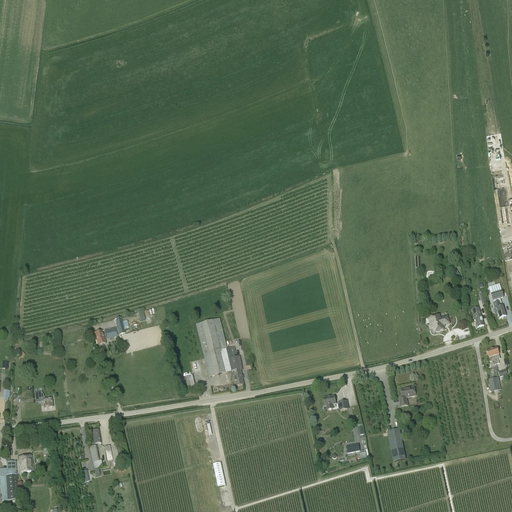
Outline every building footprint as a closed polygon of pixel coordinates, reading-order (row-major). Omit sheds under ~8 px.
[(495,171),(501,220),(498,220),(498,227),(503,227),(502,224),(510,223),(504,170),(495,171)] [(495,310),(496,309),(497,312),(499,319),(506,317),(503,307),(502,307),(499,299),(503,298),(499,284),(489,288),(493,304),(495,310)] [(479,309),(471,311),(474,321),(475,321),(477,329),(484,327),(482,319),(479,309)] [(439,331),(443,330),(442,326),(449,324),(448,321),(447,317),(440,319),(439,316),(428,319),(431,329),(433,329),(433,330),(434,333),(435,332),(437,333),(439,332),(439,331)] [(122,322),(122,321),(121,321),(120,319),(116,320),(116,323),(115,323),(118,332),(119,335),(125,334),(124,330),(129,329),(127,321),(122,322)] [(220,319),(195,325),(209,378),(233,373),(234,376),(237,375),(238,379),(242,378),(241,371),(241,370),(242,369),(240,357),(236,358),(234,348),(227,350),(220,319)] [(103,331),(106,341),(118,337),(116,328),(103,331)] [(104,339),(101,332),(94,334),(98,346),(106,344),(104,339)] [(497,348),(491,350),(496,365),(499,364),(498,360),(500,360),(499,356),(497,348)] [(491,350),(486,352),(489,359),(490,363),(492,362),(493,366),(496,365),(491,350)] [(21,351),(17,355),(21,359),(25,355),(21,351)] [(203,370),(204,373),(206,373),(204,359),(200,359),(201,364),(198,365),(198,371),(203,370)] [(506,370),(498,373),(500,379),(503,378),(507,376),(506,370)] [(195,387),(193,375),(181,378),(183,389),(195,387)] [(244,385),(242,378),(238,379),(237,375),(234,376),(234,379),(232,380),(232,384),(235,383),(236,387),(244,385)] [(498,378),(488,380),(490,392),(500,390),(498,378)] [(415,397),(413,389),(401,391),(402,399),(399,399),(401,408),(407,406),(406,399),(415,397)] [(35,391),(35,392),(29,393),(30,401),(42,399),(42,395),(41,395),(40,390),(35,391)] [(332,406),(336,405),(334,397),(323,399),(325,407),(326,407),(327,411),(333,410),(332,406)] [(53,409),(51,399),(42,401),(44,410),(48,409),(53,409)] [(341,412),(348,410),(346,403),(339,404),(341,412)] [(204,425),(206,436),(212,435),(210,424),(204,425)] [(399,430),(388,433),(394,463),(406,460),(399,430)] [(98,431),(92,433),(94,445),(101,444),(98,431)] [(347,454),(359,452),(358,445),(346,447),(347,454)] [(99,462),(96,447),(89,448),(93,463),(94,470),(102,468),(101,461),(99,462)] [(113,461),(110,447),(105,448),(107,462),(113,461)] [(6,456),(6,465),(2,465),(2,469),(0,469),(0,479),(1,501),(14,500),(15,508),(20,508),(19,500),(18,500),(16,462),(10,463),(9,455),(6,456)] [(21,473),(33,472),(32,456),(19,457),(21,473)] [(221,463),(213,465),(218,487),(225,485),(221,463)]
